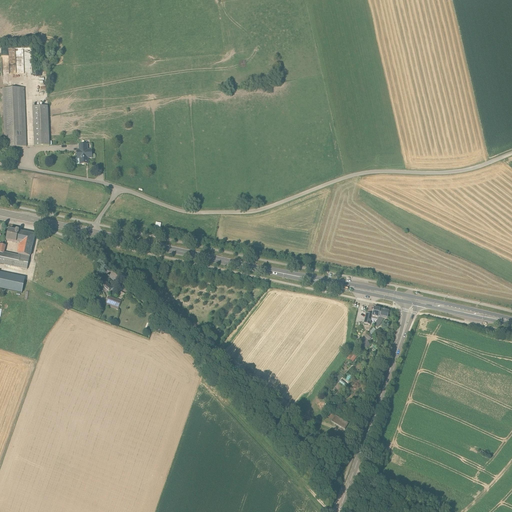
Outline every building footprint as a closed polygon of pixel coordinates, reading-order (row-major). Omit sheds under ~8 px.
[(2,89),(5,146),(5,151),(15,150),(15,147),(26,147),(23,88),(2,89)] [(49,146),(49,141),(48,106),(33,107),(34,146),(49,146)] [(80,159),(80,164),(86,164),(86,158),(92,158),(92,150),(88,150),(88,144),(79,144),(79,150),(76,150),(77,159),(80,159)] [(16,232),(9,230),(6,240),(16,242),(20,243),(17,253),(19,254),(18,256),(3,253),(5,246),(0,244),(0,263),(27,269),(35,235),(19,231),(16,231),(16,232)] [(0,289),(23,293),(26,278),(0,272),(0,289)] [(108,291),(111,288),(106,283),(106,284),(103,281),(100,277),(92,286),(96,289),(100,284),(108,291)] [(106,302),(119,307),(121,302),(108,297),(106,302)] [(371,320),(376,321),(379,309),(373,308),(372,315),(366,314),(364,323),(370,325),(371,320)] [(376,321),(377,321),(374,325),(378,327),(384,318),(387,319),(389,311),(379,309),(376,321)] [(373,328),(369,334),(367,333),(365,337),(369,340),(372,337),(371,336),(376,330),(373,328)] [(353,351),(346,359),(351,363),(358,355),(353,351)] [(345,430),(345,429),(348,423),(335,416),(331,422),(345,430)]
